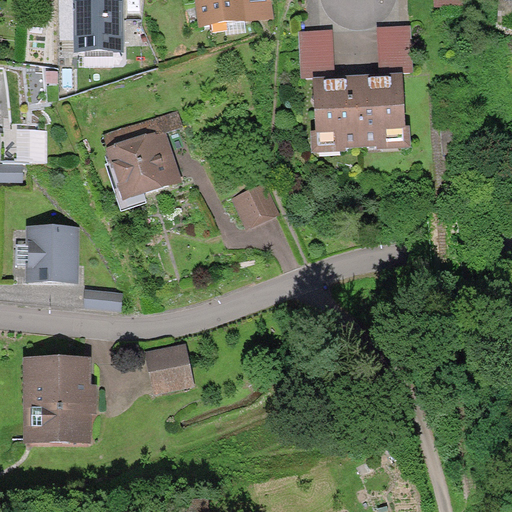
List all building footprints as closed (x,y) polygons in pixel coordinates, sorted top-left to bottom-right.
[(125,51),(125,0),(76,0),(76,51),(125,51)] [(129,0),(129,20),(141,20),(140,0),(129,0)] [(197,0),(200,28),(276,20),(274,0),(197,0)] [(412,26),(380,27),(381,72),(414,71),(412,26)] [(337,73),(335,31),(301,33),(303,75),(337,73)] [(402,77),(316,80),(318,154),(405,151),(402,77)] [(175,114),(140,123),(144,138),(162,133),(179,128),(175,114)] [(47,130),(1,130),(1,164),(26,164),(47,164),(47,130)] [(144,138),(105,149),(121,203),(177,188),(162,133),(144,138)] [(26,164),(1,164),(0,163),(0,181),(26,182),(26,164)] [(263,185),(232,198),(246,233),(277,220),(263,185)] [(76,230),(29,232),(32,283),(78,281),(76,230)] [(124,294),(87,290),(86,309),(122,312),(124,294)] [(186,343),(139,352),(148,395),(194,386),(186,343)] [(87,358),(14,360),(17,445),(89,443),(87,358)]
